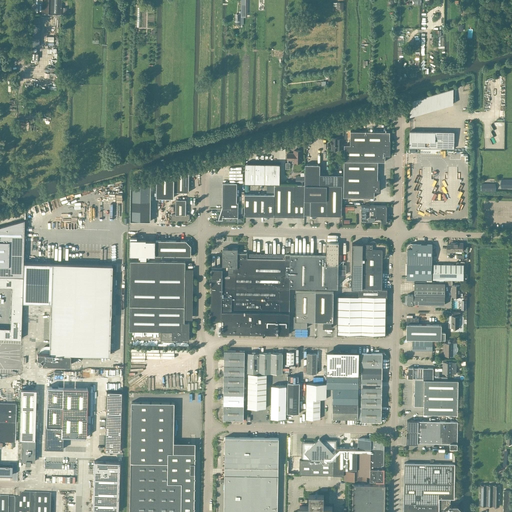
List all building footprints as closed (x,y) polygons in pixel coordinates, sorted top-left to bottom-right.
[(42,0),(42,13),(55,14),(54,27),(59,27),(60,14),(61,14),(61,12),(61,0),(42,0)] [(390,131),(350,131),(350,144),(344,144),(343,197),(374,197),(374,191),(379,191),(379,179),(378,179),(378,161),(385,161),(385,155),(390,155),(390,140),(390,131)] [(409,148),(454,148),(454,131),(410,131),(409,148)] [(343,137),(332,137),(331,149),(338,149),(338,150),(342,150),(343,137)] [(302,150),(294,150),(294,153),(287,153),(287,160),(294,160),(294,162),(302,162),(302,150)] [(245,163),(245,183),(255,183),(255,163),(245,163)] [(265,163),(255,163),(255,183),(264,183),(265,163)] [(265,163),(264,183),(274,183),(279,184),(280,163),(265,163)] [(174,171),(174,173),(174,192),(189,192),(189,173),(194,171),(192,164),(180,167),(181,171),(174,171)] [(305,183),(305,184),(320,184),(342,185),(343,174),(320,174),(320,164),(305,164),(305,183)] [(174,192),(174,173),(162,173),(157,174),(156,197),(174,197),(174,192)] [(511,187),(511,179),(501,179),(501,187),(511,187)] [(151,182),(131,182),(130,214),(130,220),(150,221),(151,182)] [(222,208),(222,209),(222,216),(238,216),(238,217),(238,219),(238,222),(238,202),(236,202),(237,183),(223,182),(222,208)] [(295,182),(295,184),(294,216),(304,216),(304,214),(305,184),(305,183),(295,182)] [(274,216),(274,217),(277,217),(278,216),(290,216),(291,217),(294,217),(294,216),(295,184),(279,184),(274,183),(274,194),(274,216)] [(320,185),(320,184),(305,184),(304,214),(310,214),(310,215),(342,215),(342,185),(320,185)] [(244,215),(259,216),(259,194),(244,194),(244,215)] [(259,216),(274,216),(274,194),(259,194),(259,216)] [(174,197),(156,197),(156,220),(172,220),(190,220),(190,214),(186,214),(186,199),(176,199),(174,197)] [(361,217),(361,222),(382,222),(382,217),(377,217),(377,205),(369,205),(361,205),(361,217)] [(386,222),(387,205),(379,205),(377,205),(377,217),(382,217),(382,222),(386,222)] [(0,275),(23,277),(24,220),(0,226),(0,275)] [(155,240),(147,240),(146,240),(146,239),(137,239),(137,238),(130,238),(130,256),(155,256),(155,240)] [(186,240),(156,240),(155,255),(191,256),(191,245),(186,240)] [(292,254),(291,287),(333,287),(337,288),(338,288),(338,280),(338,274),(339,274),(346,274),(346,269),(345,269),(338,269),(338,264),(339,242),(327,242),(326,242),(326,254),(325,254),(292,254)] [(361,273),(361,260),(362,243),(352,243),(352,288),(361,288),(361,273)] [(372,243),(362,243),(361,260),(364,260),(364,258),(375,258),(375,253),(374,253),(374,247),(373,247),(373,246),(372,246),(372,245),(372,243)] [(364,260),(361,260),(361,273),(382,273),(382,256),(387,256),(387,246),(385,243),(372,243),(372,245),(372,246),(373,246),(373,247),(374,247),(374,253),(375,253),(375,258),(364,258),(364,260)] [(432,244),(410,243),(408,246),(408,248),(407,248),(407,264),(422,264),(422,271),(422,279),(432,279),(432,244)] [(463,243),(451,243),(451,245),(447,244),(447,252),(452,252),(452,251),(463,251),(463,243)] [(211,267),(211,319),(218,319),(221,319),(221,325),(221,332),(226,332),(289,333),(290,288),(290,287),(291,287),(292,254),(291,254),(290,254),(285,253),(285,258),(247,258),(247,253),(240,253),(237,253),(237,251),(238,248),(237,248),(223,248),(223,252),(223,255),(222,267),(211,267)] [(185,261),(130,260),(129,330),(161,331),(161,339),(189,339),(189,322),(184,322),(185,261)] [(24,262),(22,301),(51,302),(52,263),(24,262)] [(51,302),(49,346),(49,353),(70,353),(108,355),(111,265),(78,263),(52,263),(51,302)] [(463,264),(433,264),(433,279),(463,279),(463,264)] [(382,273),(361,273),(361,288),(382,288),(382,273)] [(12,287),(11,296),(22,296),(23,277),(12,276),(12,287)] [(414,295),(445,295),(445,282),(414,282),(414,295)] [(460,285),(452,285),(452,297),(460,297),(460,285)] [(358,288),(358,296),(362,296),(386,296),(386,297),(387,297),(387,288),(358,288)] [(315,321),(316,290),(296,290),(295,315),(294,315),(293,327),(307,327),(307,320),(315,321)] [(333,291),(316,290),(315,321),(323,321),(323,327),(331,328),(331,321),(333,321),(333,291)] [(445,295),(414,295),(413,295),(413,294),(407,294),(407,302),(408,304),(413,304),(444,304),(445,295)] [(337,334),(361,334),(362,296),(358,296),(337,296),(337,334)] [(386,296),(362,296),(361,334),(385,334),(386,296)] [(460,312),(452,312),(452,316),(451,316),(451,328),(458,328),(458,316),(460,316),(460,312)] [(11,327),(10,338),(21,339),(22,319),(11,319),(11,327)] [(419,324),(406,324),(406,339),(445,339),(445,332),(441,332),(441,324),(419,324)] [(432,340),(412,339),(412,349),(416,350),(432,350),(432,345),(432,340)] [(456,343),(444,343),(444,355),(455,355),(453,355),(453,343),(456,343)] [(69,365),(70,353),(49,353),(49,346),(46,346),(45,346),(44,346),(43,347),(42,348),(41,349),(40,350),(40,351),(39,352),(39,353),(37,353),(37,358),(42,359),(42,364),(69,365)] [(224,350),(224,365),(244,365),(245,351),(224,350)] [(327,353),(327,373),(359,374),(359,354),(359,351),(327,350),(327,353)] [(283,353),(248,352),(247,372),(282,373),(283,353)] [(362,352),(362,367),(382,367),(382,353),(362,352)] [(307,353),(306,373),(315,373),(317,373),(317,353),(307,353)] [(443,373),(446,373),(446,374),(447,374),(447,373),(451,373),(452,362),(443,362),(443,373)] [(244,375),(244,365),(224,365),(224,375),(244,375)] [(361,377),(382,377),(382,367),(362,367),(361,377)] [(423,378),(423,379),(439,380),(439,377),(436,377),(436,371),(433,371),(433,368),(408,367),(408,378),(423,378)] [(266,374),(248,373),(248,407),(266,408),(266,374)] [(326,388),(333,388),(358,389),(358,374),(327,374),(326,388)] [(224,375),(224,385),(244,385),(244,375),(224,375)] [(361,377),(361,387),(382,387),(382,377),(361,377)] [(439,380),(423,379),(414,379),(414,406),(424,406),(423,413),(457,414),(458,380),(439,380)] [(299,382),(287,382),(287,413),(299,413),(299,382)] [(326,384),(306,384),(306,418),(320,418),(320,398),(326,399),(326,384)] [(224,385),(223,395),(244,395),(244,385),(224,385)] [(286,385),(271,385),(271,417),(286,418),(286,385)] [(47,386),(45,449),(63,449),(63,436),(73,436),(85,436),(87,388),(74,387),(47,386)] [(361,397),(382,397),(382,387),(361,387),(361,397)] [(358,389),(333,388),(332,419),(358,419),(358,389)] [(20,389),(19,440),(22,440),(22,460),(25,460),(25,463),(30,463),(30,460),(33,460),(34,440),(36,389),(20,389)] [(105,450),(120,450),(122,390),(107,390),(105,450)] [(244,395),(223,395),(223,405),(244,405),(244,395)] [(361,397),(361,407),(381,407),(382,397),(361,397)] [(174,402),(132,401),(129,511),(194,511),(194,508),(195,508),(194,507),(194,498),(195,498),(194,497),(195,488),(195,487),(195,478),(196,478),(195,477),(195,468),(196,468),(195,467),(195,458),(196,458),(195,457),(195,452),(174,452),(174,402)] [(0,440),(10,441),(15,441),(15,403),(0,402),(0,440)] [(244,405),(223,405),(223,419),(243,419),(244,405)] [(381,421),(381,407),(361,407),(361,421),(381,421)] [(458,421),(407,420),(407,430),(408,430),(408,434),(406,434),(406,443),(418,443),(418,442),(450,443),(450,447),(457,448),(458,421)] [(277,511),(279,437),(225,437),(224,469),(223,511),(277,511)] [(333,460),(333,474),(344,475),(344,480),(347,480),(367,481),(367,479),(370,479),(376,479),(384,479),(384,467),(381,467),(381,464),(383,464),(383,452),(383,443),(383,442),(383,441),(382,440),(380,440),(374,440),(371,440),(371,438),(370,438),(362,438),(358,438),(358,447),(336,447),(336,460),(333,460)] [(336,440),(321,440),(319,442),(302,442),(302,459),(299,459),(299,474),(333,474),(333,460),(336,460),(336,440)] [(94,460),(93,472),(118,473),(118,461),(94,460)] [(455,463),(404,463),(403,511),(438,511),(439,509),(444,509),(445,510),(445,511),(461,511),(462,510),(457,505),(450,505),(450,504),(450,498),(454,498),(455,463)] [(0,474),(12,475),(12,465),(0,464),(0,474)] [(93,472),(93,485),(117,486),(118,473),(93,472)] [(384,511),(385,484),(353,483),(352,511),(384,511)] [(92,485),(91,510),(116,511),(117,486),(93,485),(92,485)] [(500,485),(480,485),(479,506),(499,506),(500,485)] [(20,494),(19,494),(19,500),(15,500),(15,499),(14,499),(14,511),(49,511),(50,496),(34,495),(35,495),(34,495),(20,495),(20,494)] [(332,511),(332,506),(330,506),(324,506),(324,495),(320,495),(317,495),(309,494),(308,506),(302,506),(300,506),(299,511),(332,511)] [(0,511),(13,511),(14,498),(0,497),(0,511)]
